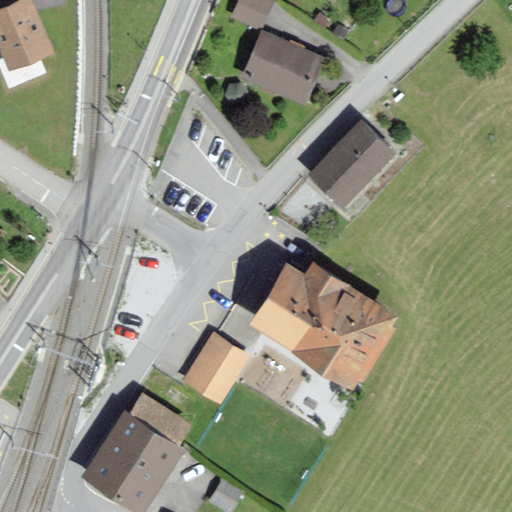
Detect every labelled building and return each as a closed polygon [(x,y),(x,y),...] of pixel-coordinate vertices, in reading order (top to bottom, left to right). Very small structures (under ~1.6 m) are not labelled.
[(30,0),(23,0),(0,9),(0,47),(10,70),(55,53),(30,0)] [(277,0),(241,0),(232,20),(263,33),(277,0)] [(320,53),(263,33),(249,74),(305,94),(320,53)] [(400,153),(369,121),(318,171),(349,203),(400,153)] [(309,275),(291,266),(258,325),(364,383),(405,308),(317,260),(309,275)] [(250,352),(218,333),(190,380),(222,399),(250,352)] [(108,442),(86,478),(142,511),(183,446),(126,412),(108,442)]
